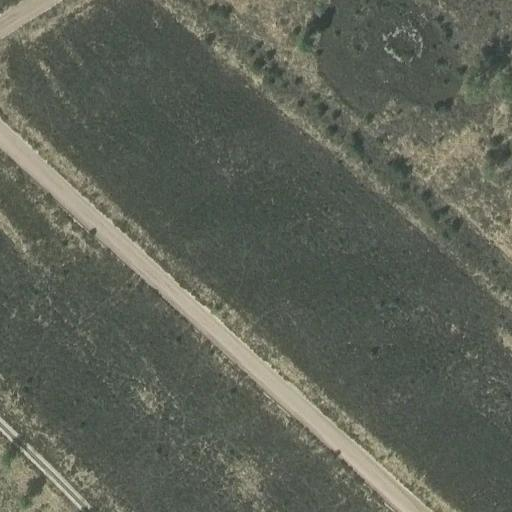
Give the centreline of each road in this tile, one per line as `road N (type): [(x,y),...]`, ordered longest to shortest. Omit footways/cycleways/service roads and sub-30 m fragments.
road 1 (track): [(0,141),(413,511)]
road 2 (track): [(87,511),(0,426)]
